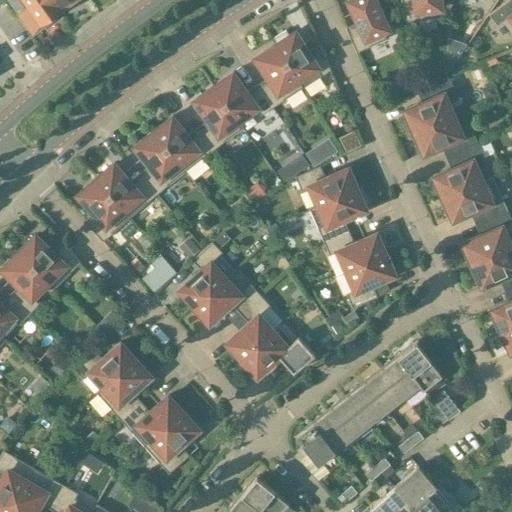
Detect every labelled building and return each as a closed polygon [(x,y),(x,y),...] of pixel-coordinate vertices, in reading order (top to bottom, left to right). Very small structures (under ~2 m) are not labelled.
[(33,34),(55,18),(52,14),(62,7),(56,0),(25,0),(29,5),(18,13),(33,34)] [(346,26),(357,51),(387,38),(383,30),(388,28),(376,0),(348,0),(358,22),(346,26)] [(401,0),(405,20),(437,16),(436,7),(441,6),(440,0),(401,0)] [(511,0),(506,0),(495,9),(489,13),(497,24),(503,20),(511,31),(511,0)] [(287,29),(274,37),(278,42),(275,44),(303,87),(304,86),(322,75),(331,69),(320,44),(308,51),(295,31),(290,34),(287,29)] [(444,77),(465,44),(447,38),(444,77)] [(268,77),(257,84),(272,107),(283,100),(303,87),(275,44),(255,56),(268,77)] [(233,72),(213,85),(243,127),(244,126),(239,119),(256,107),(261,114),(272,107),(257,84),(247,91),(233,72)] [(425,86),(430,98),(405,109),(408,116),(404,117),(411,132),(453,114),(448,102),(457,98),(448,76),(425,86)] [(487,86),(484,93),(487,99),(497,94),(492,84),(487,86)] [(194,99),(208,119),(197,127),(214,149),(224,141),(243,127),(213,85),(194,99)] [(449,142),(454,153),(477,143),(468,122),(458,126),(453,114),(411,132),(418,148),(421,146),(424,153),(449,142)] [(172,115),(153,130),(185,170),(204,156),(214,149),(197,127),(187,134),(172,115)] [(150,164),(140,172),(157,193),(166,185),(185,170),(153,130),(135,145),(150,164)] [(348,153),(362,146),(355,132),(341,138),(348,153)] [(433,183),(440,199),(482,180),(477,168),(487,164),(477,143),(454,153),(459,164),(434,176),(437,182),(433,183)] [(314,150),(307,155),(314,166),(322,161),(314,150)] [(302,153),(295,158),(303,169),(309,164),(302,153)] [(114,162),(96,178),(130,217),(147,202),(157,193),(140,172),(130,180),(114,162)] [(310,208),(357,188),(348,167),(326,177),(320,165),(295,175),(301,189),(309,185),(317,203),(309,207),(310,208)] [(482,180),(440,199),(447,214),(450,213),(453,219),(478,208),(483,219),(506,209),(497,188),(492,176),(482,180)] [(78,194),(94,212),(85,220),(103,240),(108,236),(130,217),(96,178),(78,194)] [(324,241),(349,230),(344,218),(366,208),(357,188),(310,208),(324,241)] [(462,250),(469,265),(511,247),(502,225),(511,221),(506,209),(483,219),(488,231),(463,242),(466,248),(462,250)] [(346,270),(385,253),(376,232),(354,242),(349,230),(324,241),(330,254),(338,251),(346,270)] [(35,234),(18,251),(55,287),(80,261),(62,241),(52,251),(35,234)] [(191,239),(182,248),(190,258),(200,249),(191,239)] [(201,269),(179,289),(194,305),(226,277),(234,269),(220,253),(222,252),(213,241),(192,259),(201,269)] [(482,285),(507,274),(511,285),(511,247),(469,265),(476,280),(479,279),(482,285)] [(19,285),(10,294),(30,313),(39,303),(33,297),(48,282),(54,288),(55,287),(18,251),(2,267),(19,285)] [(346,270),(335,275),(344,294),(347,293),(353,306),(364,301),(368,310),(377,307),(373,297),(378,295),(372,283),(395,274),(385,253),(346,270)] [(143,277),(154,290),(176,271),(161,255),(152,262),(156,266),(143,277)] [(232,302),(240,312),(261,294),(251,283),(240,293),(226,277),(194,305),(209,322),(232,302)] [(10,294),(1,303),(0,302),(0,334),(5,339),(6,338),(0,332),(0,331),(14,317),(20,323),(30,313),(10,294)] [(227,342),(242,358),(274,330),(259,314),(270,304),(261,294),(240,312),(249,322),(227,342)] [(511,299),(492,308),(495,315),(491,316),(498,331),(511,325),(511,299)] [(342,315),(330,322),(338,334),(350,327),(342,315)] [(274,330),(242,358),(257,375),(279,355),(288,365),(294,372),(314,354),(308,347),(298,336),(294,340),(280,324),(274,330)] [(511,351),(511,325),(498,331),(505,347),(508,345),(511,352),(511,351)] [(96,392),(97,393),(136,358),(120,341),(102,358),(94,348),(73,366),(83,377),(90,371),(103,386),(96,392)] [(399,355),(424,388),(442,374),(416,341),(399,355)] [(399,355),(382,368),(404,397),(420,384),(423,388),(424,388),(399,355)] [(97,393),(121,419),(141,401),(133,391),(151,375),(136,358),(97,393)] [(404,397),(382,368),(365,382),(387,410),(404,397)] [(365,382),(348,395),(370,423),(387,410),(365,382)] [(444,390),(434,398),(449,417),(459,410),(458,407),(465,402),(459,394),(452,400),(444,390)] [(468,390),(461,395),(466,401),(472,396),(468,390)] [(121,419),(145,446),(183,411),(168,394),(150,411),(141,401),(121,419)] [(370,423),(348,395),(331,408),(353,437),(370,423)] [(331,408),(314,422),(336,450),(353,437),(331,408)] [(199,428),(183,411),(145,446),(169,472),(189,454),(181,444),(199,428)] [(443,411),(433,419),(438,426),(448,418),(443,411)] [(4,419),(0,424),(0,425),(9,433),(17,423),(11,419),(4,419)] [(336,450),(314,422),(296,435),(318,464),(336,450)] [(418,430),(409,438),(414,445),(423,437),(418,430)] [(98,437),(94,432),(85,440),(89,445),(98,437)] [(409,438),(399,446),(404,452),(414,445),(409,438)] [(0,478),(1,479),(0,481),(0,511),(8,511),(35,467),(16,456),(4,449),(0,455),(0,478)] [(81,461),(85,464),(92,454),(87,451),(81,461)] [(384,457),(375,465),(380,472),(382,471),(390,464),(384,457)] [(375,465),(365,473),(371,480),(380,472),(375,465)] [(413,507),(437,486),(418,465),(394,486),(413,507)] [(35,467),(8,511),(34,511),(41,502),(52,508),(65,485),(53,478),(35,467)] [(257,476),(242,493),(265,511),(280,511),(289,502),(257,476)] [(78,492),(65,485),(52,508),(57,511),(91,511),(94,508),(75,497),(78,492)] [(351,485),(342,494),(347,500),(357,492),(351,485)] [(407,511),(413,507),(394,486),(370,507),(373,511),(407,511)] [(413,507),(416,511),(449,511),(455,507),(437,486),(413,507)] [(229,510),(231,511),(265,511),(242,493),(229,510)] [(94,508),(91,511),(112,511),(98,503),(95,508),(94,508)]
